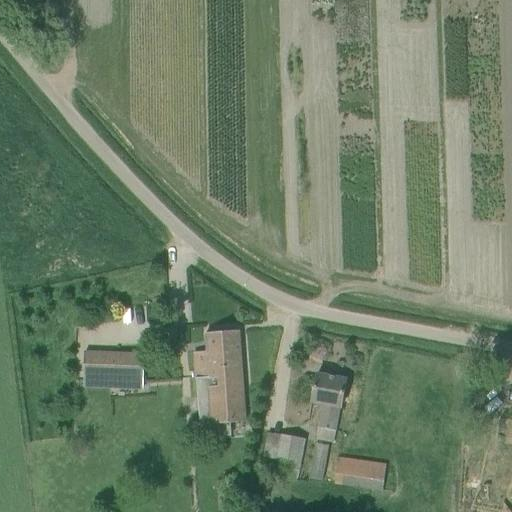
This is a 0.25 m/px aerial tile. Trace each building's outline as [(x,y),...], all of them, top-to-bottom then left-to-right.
[(214,426),(244,424),(245,424),(239,333),(237,333),(207,335),(206,335),(208,365),(195,366),(199,428),(214,426)] [(85,354),(84,382),(144,385),(145,356),(85,354)] [(333,445),(336,432),(340,409),(341,409),(346,381),(317,376),(312,403),(323,406),(317,441),(333,445)] [(506,427),(498,470),(511,473),(511,424),(511,428),(506,427)] [(268,434),(264,458),(277,461),(275,468),(276,468),(274,478),(296,482),(298,472),(299,472),(305,441),(281,436),(281,437),(268,434)] [(325,480),(329,445),(314,443),(311,479),(325,480)] [(496,446),(478,443),(472,479),(489,482),(496,446)] [(383,493),(386,468),(339,460),(335,486),(383,493)]
